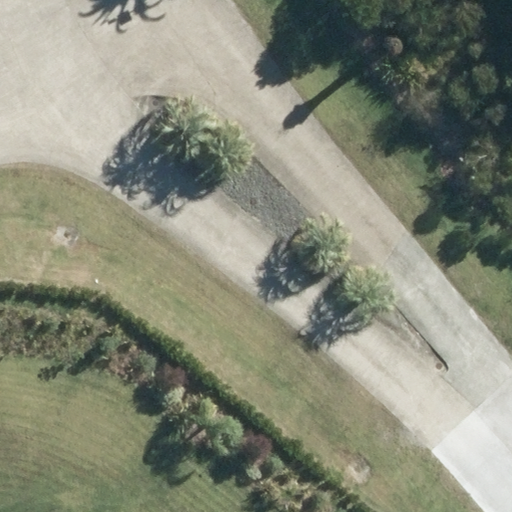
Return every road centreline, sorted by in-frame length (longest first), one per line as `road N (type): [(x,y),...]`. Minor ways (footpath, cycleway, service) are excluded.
road 1 (residential): [(498,424),(383,370),(187,220),(78,117),(35,57)]
road 2 (residential): [(171,0),(241,99),(419,290),(498,424)]
